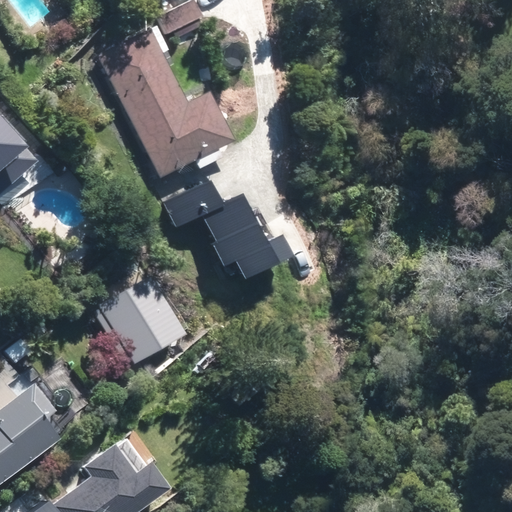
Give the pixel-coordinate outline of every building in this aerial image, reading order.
[(185,0),(182,0),(149,17),(162,42),(198,23),(185,0)] [(145,37),(92,63),(151,179),(186,161),(191,171),(214,160),(209,150),(225,142),(200,93),(179,103),(145,37)] [(198,186),(163,203),(173,224),(208,207),(198,186)] [(0,480),(74,417),(20,354),(0,371),(0,480)] [(102,443),(68,470),(76,480),(42,507),(46,511),(129,511),(158,489),(123,446),(112,455),(102,443)] [(231,511),(222,499),(205,511),(231,511)] [(46,511),(42,507),(36,500),(21,511),(46,511)]
